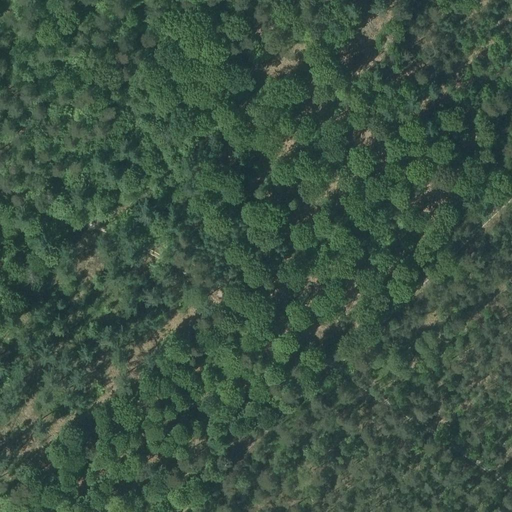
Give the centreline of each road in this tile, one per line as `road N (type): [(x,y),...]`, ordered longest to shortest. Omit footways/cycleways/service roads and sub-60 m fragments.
road 1 (track): [(0,194),(96,233),(234,308),(511,490)]
road 2 (track): [(511,197),(183,511)]
road 3 (track): [(297,0),(478,230)]
road 4 (track): [(168,0),(0,157)]
